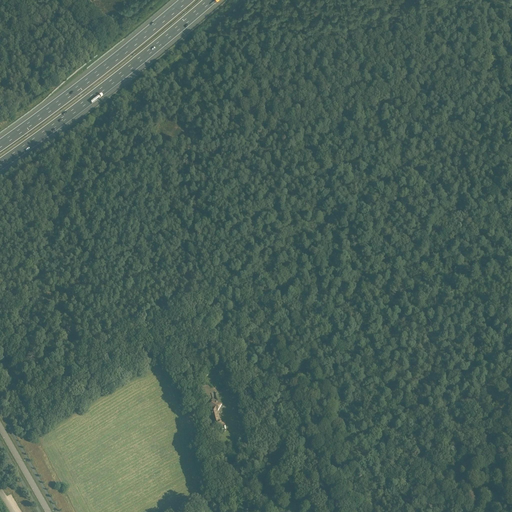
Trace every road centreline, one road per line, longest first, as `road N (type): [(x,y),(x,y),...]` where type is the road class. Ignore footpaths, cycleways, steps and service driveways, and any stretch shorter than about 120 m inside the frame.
road 1 (track): [(8,387),(72,200),(199,145),(511,79)]
road 2 (track): [(318,511),(242,322),(196,299),(49,350),(8,387)]
road 3 (track): [(182,301),(229,138),(289,71),(324,45),(378,30),(401,0)]
road 4 (track): [(201,303),(511,203)]
road 5 (track): [(242,0),(215,23),(199,70),(101,143),(65,141),(0,189)]
road 6 (motorway): [(0,166),(212,0)]
road 7 (motorway): [(184,0),(0,143)]
road 8 (track): [(511,343),(390,511)]
